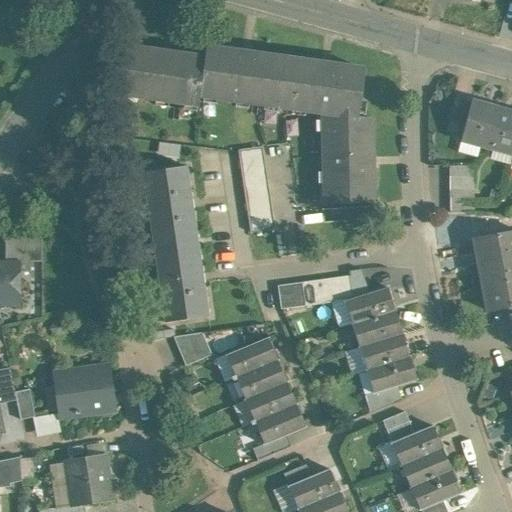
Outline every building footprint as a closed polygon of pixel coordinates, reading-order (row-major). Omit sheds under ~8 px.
[(201,96),(205,58),(126,47),(119,94),(199,106),(201,96)] [(286,60),(207,47),(205,58),(201,96),(279,108),(286,60)] [(364,71),(286,60),(279,108),(323,114),(358,117),(364,71)] [(455,97),(449,120),(460,123),(466,100),(455,97)] [(498,109),(471,101),(461,140),(487,147),(498,109)] [(511,112),(498,109),(487,147),(511,154),(511,112)] [(371,119),(358,117),(323,114),(325,205),(372,204),(371,119)] [(240,147),(250,230),(273,227),(263,144),(240,147)] [(473,178),(473,165),(449,166),(449,178),(473,178)] [(186,166),(143,173),(154,247),(198,241),(186,166)] [(473,189),(473,178),(449,178),(449,189),(473,189)] [(473,200),(473,189),(449,189),(449,200),(473,200)] [(473,212),(473,200),(449,200),(449,212),(473,212)] [(511,232),(474,240),(478,265),(511,258),(511,232)] [(41,237),(6,238),(6,261),(19,261),(20,272),(30,272),(30,261),(42,261),(41,237)] [(198,241),(154,247),(166,323),(209,316),(198,241)] [(511,258),(478,265),(483,288),(511,282),(511,258)] [(20,272),(19,261),(6,261),(0,261),(0,305),(20,305),(20,272)] [(349,276),(337,277),(340,301),(345,300),(352,298),(349,276)] [(337,277),(325,279),(328,303),(340,301),(337,277)] [(325,279),(313,281),(316,304),(328,303),(325,279)] [(313,281),(301,282),(304,306),(316,304),(313,281)] [(301,282),(277,285),(281,309),(304,306),(301,282)] [(511,282),(483,288),(487,311),(511,305),(511,282)] [(352,298),(345,300),(353,324),(394,311),(387,287),(352,298)] [(394,311),(353,324),(360,347),(402,334),(394,311)] [(202,333),(173,337),(181,354),(207,344),(202,333)] [(402,334),(360,347),(367,370),(409,357),(402,334)] [(268,337),(227,355),(235,376),(228,379),(229,381),(277,360),(268,337)] [(212,355),(207,344),(181,354),(186,366),(212,355)] [(409,357),(367,370),(373,392),(374,393),(397,387),(416,380),(409,357)] [(277,360),(229,381),(230,383),(237,380),(245,400),(287,382),(278,360),(277,360)] [(106,370),(59,376),(64,413),(75,412),(75,414),(80,413),(79,411),(111,408),(106,370)] [(11,373),(0,374),(0,403),(17,400),(15,392),(11,373)] [(287,382),(245,400),(253,420),(246,423),(247,425),(296,404),(287,382)] [(397,387),(374,393),(373,392),(364,395),(369,411),(401,398),(397,387)] [(29,389),(15,392),(17,400),(21,420),(35,417),(29,389)] [(296,404),(247,425),(248,427),(255,424),(263,444),(264,445),(286,435),(306,427),(296,404)] [(404,412),(382,421),(387,431),(409,421),(404,412)] [(409,421),(387,431),(392,442),(414,433),(409,421)] [(392,442),(391,443),(401,466),(442,449),(432,426),(414,433),(392,442)] [(286,435),(264,445),(263,444),(253,448),(258,460),(291,446),(286,435)] [(442,449),(401,466),(411,488),(451,471),(442,449)] [(106,455),(65,461),(65,462),(50,464),(57,508),(83,504),(112,500),(106,455)] [(20,456),(0,460),(0,487),(10,486),(10,483),(22,481),(20,456)] [(306,464),(284,473),(289,486),(311,476),(306,464)] [(289,486),(288,486),(298,509),(339,492),(329,469),(311,476),(289,486)] [(451,471),(411,488),(421,511),(443,501),(461,493),(451,471)] [(347,511),(339,492),(298,509),(299,511),(347,511)] [(447,511),(443,501),(421,511),(447,511)]
